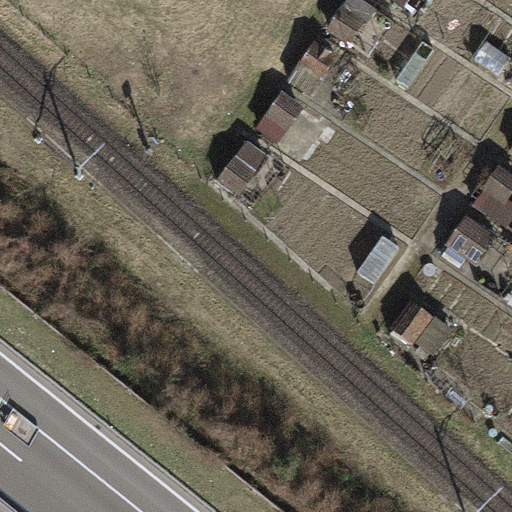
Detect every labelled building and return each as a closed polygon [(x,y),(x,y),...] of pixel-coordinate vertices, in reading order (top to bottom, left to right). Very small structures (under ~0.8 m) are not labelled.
[(419,0),(371,0),(404,22),(419,0)] [(366,37),(342,20),(326,44),(350,60),(366,37)] [(511,69),(511,65),(487,48),(473,69),(500,87),(511,69)] [(338,67),(316,52),(301,73),(324,88),(338,67)] [(307,118),(282,100),(256,137),(282,154),(307,118)] [(467,153),(446,139),(420,178),(440,192),(467,153)] [(256,185),(233,169),(218,190),(242,206),(256,185)] [(511,208),(511,184),(500,176),(484,199),(507,215),(511,208)] [(502,251),(466,226),(443,259),(479,283),(502,251)] [(451,341),(409,312),(390,339),(432,369),(451,341)]
